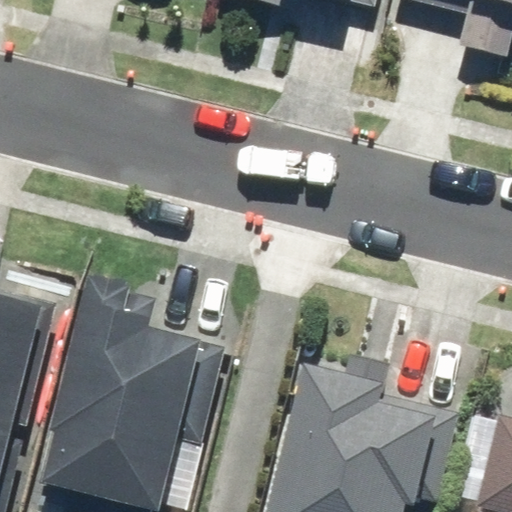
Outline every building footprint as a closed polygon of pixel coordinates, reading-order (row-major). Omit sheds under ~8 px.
[(254,0),(285,8),(287,0),(353,0),(352,3),(384,11),(386,0),(254,0)] [(511,0),(405,0),(432,7),(433,0),(476,0),(464,47),(511,58),(511,0)] [(207,448),(232,343),(212,338),(213,336),(159,324),(166,294),(140,288),(142,277),(98,267),(48,483),(75,490),(69,511),(173,511),(189,444),(207,448)] [(35,430),(63,300),(0,286),(0,511),(11,511),(29,428),(35,430)] [(445,504),(469,413),(392,393),(401,360),(358,349),(353,367),(315,357),(274,511),(415,511),(418,504),(425,506),(427,499),(445,504)] [(511,511),(511,413),(505,412),(483,509),(496,511),(511,511)]
